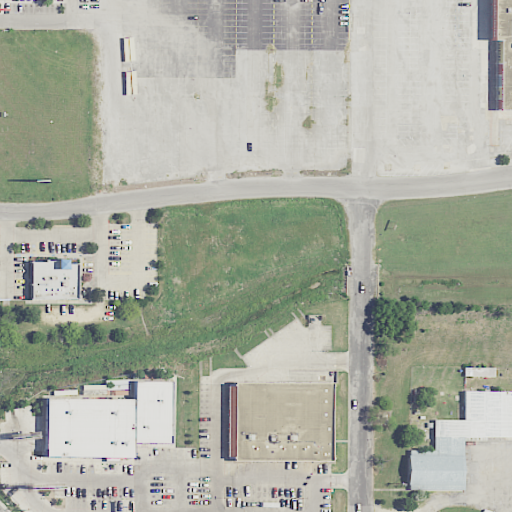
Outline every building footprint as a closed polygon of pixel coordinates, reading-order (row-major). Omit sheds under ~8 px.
[(511,109),(499,109),(499,40),(491,40),(491,0),(511,0),(511,109)] [(30,299),(30,260),(45,260),(45,259),(68,259),(68,263),(77,263),(77,299),(30,299)] [(45,457),(46,397),(135,399),(135,380),(171,380),(170,446),(134,446),(134,459),(45,457)] [(228,457),(228,384),(234,384),(234,381),(332,381),(332,461),(234,461),(234,457),(228,457)] [(410,489),(410,449),(434,449),(434,419),(463,419),(463,391),(511,391),(511,438),(464,438),(464,489),(410,489)]
